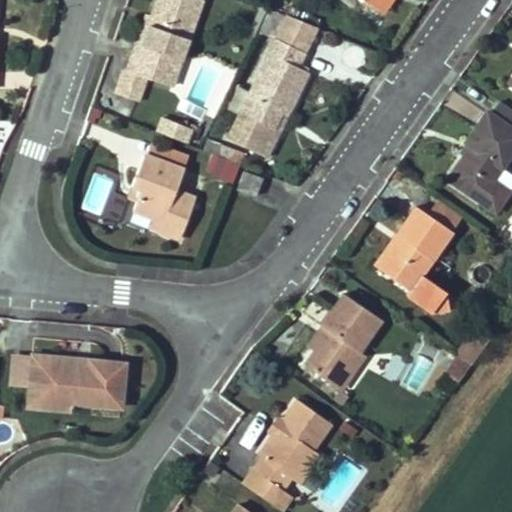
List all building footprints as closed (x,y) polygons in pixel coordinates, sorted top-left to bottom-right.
[(162,55),(182,62),(202,0),(157,0),(151,16),(141,45),(137,43),(127,71),(153,80),(162,55)] [(361,0),(377,11),(384,0),(361,0)] [(384,0),(377,11),(381,14),(391,0),(384,0)] [(141,45),(151,16),(146,14),(137,43),(141,45)] [(276,40),(303,53),(315,28),(278,14),(267,35),(276,40)] [(228,135),(257,150),(270,127),(274,129),(281,115),(287,118),(309,74),(296,68),(303,53),(276,40),(261,70),(252,89),(228,135)] [(162,55),(153,80),(172,88),(182,62),(162,55)] [(252,89),(261,70),(249,64),(239,82),(252,89)] [(511,152),(511,110),(502,103),(490,119),(486,116),(464,146),(469,149),(447,180),(493,213),(507,194),(490,182),(511,152)] [(274,129),(280,133),(287,118),(281,115),(274,129)] [(166,120),(160,133),(187,143),(192,131),(166,120)] [(270,127),(257,150),(268,156),(280,133),(274,129),(270,127)] [(233,184),(244,152),(220,144),(208,175),(233,184)] [(162,222),(159,232),(180,240),(195,199),(172,190),(179,169),(144,157),(133,187),(142,191),(138,201),(134,211),(153,218),(162,222)] [(244,172),(238,188),(255,195),(261,179),(244,172)] [(98,177),(84,207),(97,214),(112,183),(98,177)] [(133,187),(129,198),(138,201),(142,191),(133,187)] [(427,217),(450,234),(460,220),(437,203),(427,217)] [(442,291),(420,275),(450,234),(427,217),(415,209),(395,236),(402,241),(379,271),(408,292),(405,297),(426,313),(447,311),(442,291)] [(153,218),(149,228),(159,232),(162,222),(153,218)] [(402,241),(395,236),(373,267),(379,271),(402,241)] [(308,370),(334,388),(359,353),(381,322),(344,296),(323,326),(334,334),(319,355),(308,370)] [(334,334),(323,326),(308,347),(319,355),(334,334)] [(458,354),(471,363),(489,338),(475,328),(458,354)] [(340,393),(366,357),(359,353),(334,388),(340,393)] [(445,372),(458,381),(471,363),(458,354),(445,372)] [(29,391),(31,358),(10,357),(8,390),(29,391)] [(50,402),(72,404),(121,407),(124,366),(33,358),(31,358),(29,391),(50,392),(50,402)] [(438,383),(451,392),(458,381),(445,372),(438,383)] [(28,408),(71,412),(72,404),(50,402),(50,392),(29,391),(28,408)] [(281,438),(276,435),(261,456),(264,459),(254,474),(282,493),(291,481),(299,468),(309,476),(322,459),(312,451),(330,426),(299,404),(285,424),(289,427),(281,438)] [(289,427),(285,424),(278,420),(270,431),(276,435),(281,438),(289,427)] [(291,481),(300,488),(309,476),(299,468),(291,481)] [(282,493),(254,474),(246,486),(273,505),(282,493)] [(282,511),(291,500),(282,493),(273,505),(281,511),(282,511)]
